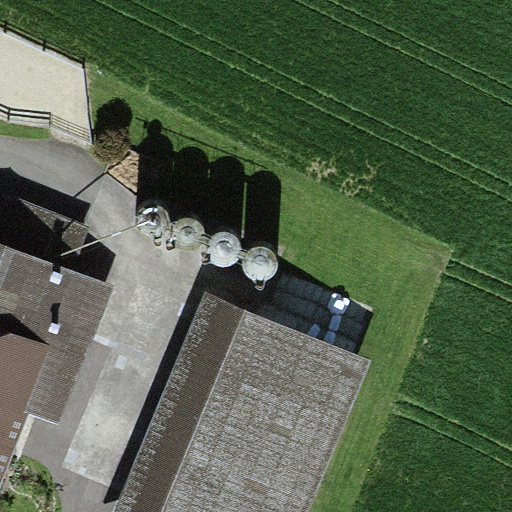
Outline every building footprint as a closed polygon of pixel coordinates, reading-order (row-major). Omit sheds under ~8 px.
[(138,218),(142,222),(147,224),(153,224),(158,223),(163,220),(166,215),(168,210),(168,204),(166,199),(162,194),(157,191),(152,190),(146,191),(141,193),(137,197),(135,202),(134,208),(135,213),(138,218)] [(80,235),(0,200),(0,405),(6,391),(54,411),(90,328),(48,310),(80,235)] [(175,233),(180,236),(185,238),(191,239),(196,237),(201,234),(204,229),(206,224),(205,218),(203,213),(200,209),(195,206),(189,205),(184,205),(179,208),(175,212),(172,217),(171,222),(173,228),(175,233)] [(213,246),(218,250),(223,252),(229,252),(234,251),(239,247),(242,243),(244,238),(244,232),(242,227),(238,222),(233,219),(228,218),(222,219),(217,221),(213,225),(210,230),(209,236),(211,241),(213,246)] [(248,262),(252,265),(257,267),(263,268),(268,266),(273,263),(276,258),(278,253),(278,247),(276,242),(272,238),(267,235),(262,234),(256,234),(251,237),(247,241),(244,246),(244,251),(245,257),(248,262)] [(288,511),(351,360),(228,310),(144,511),(288,511)]
